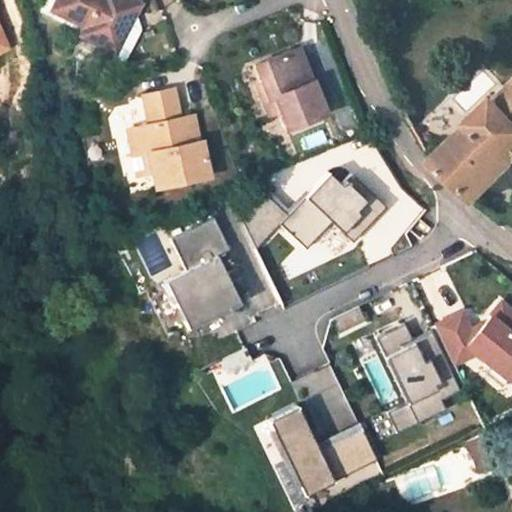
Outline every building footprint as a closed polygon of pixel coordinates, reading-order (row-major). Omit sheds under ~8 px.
[(85,35),(118,51),(131,23),(119,17),(128,0),(55,0),(55,1),(56,8),(86,23),(83,29),(85,35)] [(131,23),(141,2),(137,0),(128,0),(119,17),(131,23)] [(298,48),(292,50),(304,84),(311,82),(298,48)] [(292,50),(253,65),(261,85),(267,99),(274,96),(280,112),(286,128),(324,113),(311,82),(304,84),(292,50)] [(256,87),(262,100),(267,99),(261,85),(256,87)] [(479,199),(511,165),(511,151),(511,150),(511,149),(511,88),(438,159),(479,199)] [(173,121),(162,93),(134,104),(145,132),(131,138),(127,147),(142,184),(156,178),(162,192),(212,173),(198,139),(194,141),(183,145),(173,121)] [(267,99),(262,100),(268,116),(280,112),(274,96),(267,99)] [(184,116),(173,121),(183,145),(194,141),(184,116)] [(264,191),(235,221),(256,241),(275,222),(300,247),(327,219),(348,240),(382,205),(347,170),(334,183),(321,170),(282,209),(264,191)] [(231,248),(215,215),(172,236),(187,268),(165,279),(188,327),(241,301),(218,254),(231,248)] [(188,327),(165,279),(164,276),(145,285),(170,336),(188,327)] [(511,378),(511,376),(511,307),(504,301),(481,329),(475,332),(464,311),(437,324),(456,363),(478,352),(494,364),(511,378)] [(434,329),(415,338),(407,322),(401,325),(403,328),(389,335),(388,331),(382,334),(414,400),(423,418),(437,412),(438,414),(449,408),(444,398),(463,389),(434,329)] [(247,347),(224,358),(230,370),(253,359),(247,347)] [(511,378),(494,364),(487,372),(505,386),(511,378)] [(423,418),(414,400),(390,411),(400,432),(424,420),(423,418)] [(298,404),(269,418),(287,456),(306,493),(379,458),(365,428),(320,449),(317,442),(298,404)] [(320,449),(365,428),(361,421),(317,442),(320,449)] [(487,470),(475,435),(464,440),(475,474),(487,470)] [(314,511),(306,493),(287,456),(274,462),(298,511),(314,511)]
